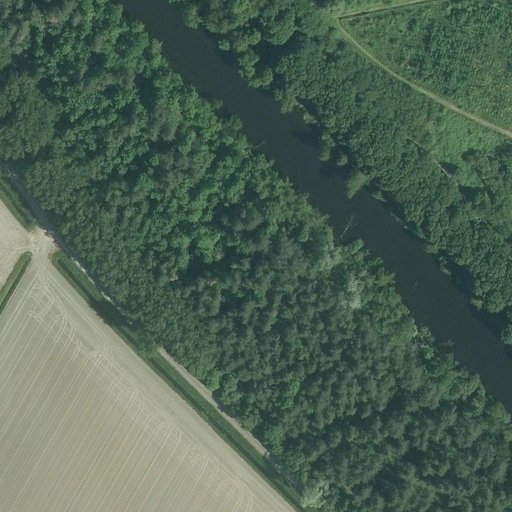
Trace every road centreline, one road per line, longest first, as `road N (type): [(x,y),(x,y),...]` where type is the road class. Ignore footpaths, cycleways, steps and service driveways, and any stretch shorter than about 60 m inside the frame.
road 1 (unclassified): [(327,511),(95,282),(0,163)]
road 2 (track): [(268,42),(511,299)]
road 3 (track): [(511,249),(300,24)]
